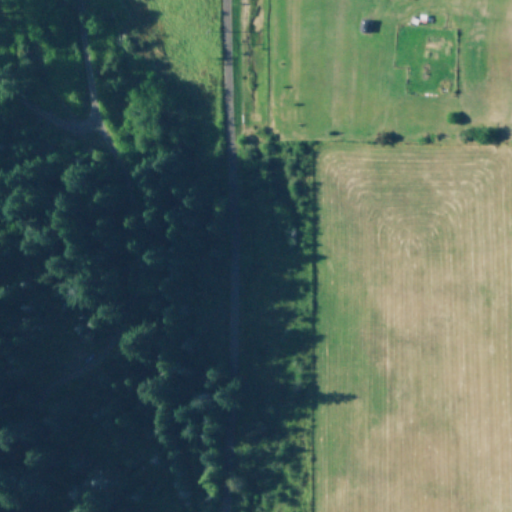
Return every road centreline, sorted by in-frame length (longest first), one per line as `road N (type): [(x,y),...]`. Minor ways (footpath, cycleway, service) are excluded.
road 1 (residential): [(223,511),(223,0)]
road 2 (residential): [(91,119),(72,0)]
